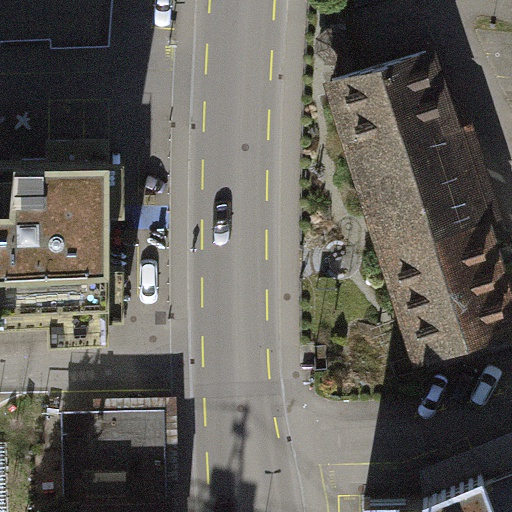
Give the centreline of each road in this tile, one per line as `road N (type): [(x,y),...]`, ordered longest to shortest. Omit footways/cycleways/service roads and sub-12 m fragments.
road 1 (secondary): [(250,511),(237,318),(238,83)]
road 2 (residential): [(238,83),(0,81)]
